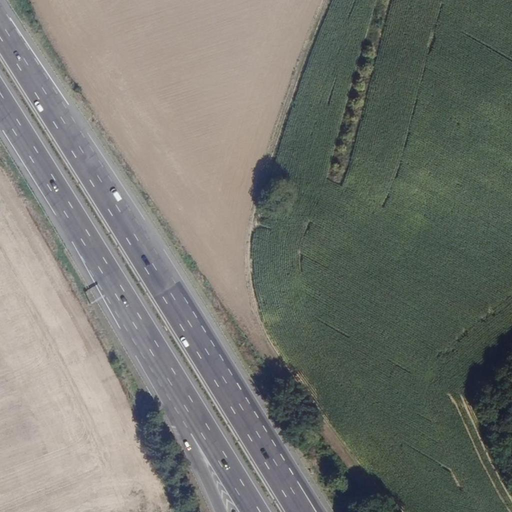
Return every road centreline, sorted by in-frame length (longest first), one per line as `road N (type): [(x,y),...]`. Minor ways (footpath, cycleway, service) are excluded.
road 1 (track): [(399,511),(258,341),(241,293),(249,223),(329,0)]
road 2 (motorway): [(236,406),(0,29)]
road 3 (motorway): [(0,108),(170,380)]
road 4 (motorway): [(170,380),(252,511)]
road 5 (motorway): [(170,380),(221,511)]
road 6 (motorway): [(324,511),(236,406)]
road 7 (motorway): [(301,511),(236,406)]
